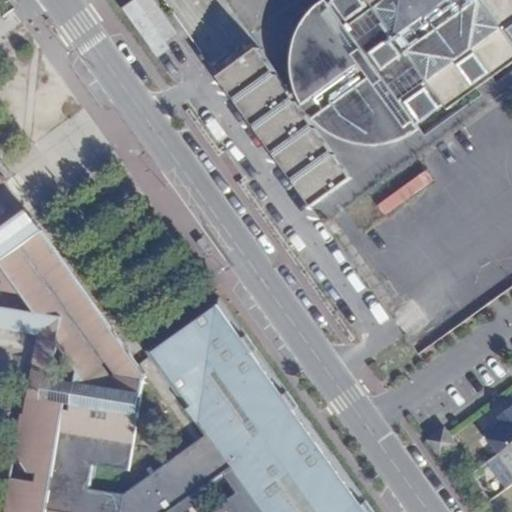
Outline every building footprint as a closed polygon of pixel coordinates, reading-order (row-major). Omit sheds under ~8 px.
[(152,55),(180,39),(158,0),(124,0),(122,1),(152,55)] [(308,112),(316,122),(326,130),(335,136),(348,141),(360,144),(372,146),(384,145),(394,143),(403,140),(411,137),(421,131),(424,135),(483,94),(476,85),(490,75),(495,82),(511,70),(511,0),(322,0),(317,5),(308,14),(301,26),(296,38),(293,49),(292,59),(292,71),(294,85),(299,97),(303,106),(308,112)] [(216,66),(234,91),(272,61),(255,38),(216,66)] [(234,91),(252,119),(293,92),(272,61),(234,91)] [(293,92),(252,119),(271,144),(310,118),(293,92)] [(291,173),(329,145),(310,118),(271,144),(291,173)] [(351,178),(329,145),(291,173),(312,204),(351,178)] [(41,232),(72,274),(79,269),(26,195),(18,201),(27,213),(32,219),(41,232)] [(32,219),(27,213),(20,217),(25,224),(32,219)] [(0,261),(41,232),(32,219),(25,224),(20,217),(0,231),(0,261)] [(111,376),(133,360),(72,274),(41,232),(0,261),(0,307),(32,312),(28,334),(36,336),(35,342),(57,345),(47,400),(70,404),(74,382),(119,389),(111,376)] [(263,359),(222,301),(149,353),(191,411),(263,359)] [(0,307),(0,329),(28,334),(32,312),(0,307)] [(26,396),(47,400),(57,345),(35,342),(26,396)] [(162,511),(373,511),(263,359),(191,411),(207,434),(192,445),(171,461),(162,511)] [(162,511),(171,461),(124,495),(87,489),(91,464),(127,470),(137,410),(144,373),(133,360),(111,376),(119,389),(74,382),(70,404),(47,400),(26,396),(23,415),(16,456),(28,472),(36,473),(35,482),(33,496),(11,493),(8,511),(162,511)] [(511,445),(511,406),(497,418),(499,422),(484,433),(500,454),(511,445)] [(12,455),(16,456),(23,415),(19,414),(12,455)] [(445,427),(428,438),(441,456),(457,444),(448,432),(445,427)] [(511,445),(500,454),(511,471),(511,445)] [(511,485),(511,471),(500,454),(488,463),(507,490),(511,485)] [(10,478),(4,511),(8,511),(11,493),(33,496),(35,482),(10,478)]
